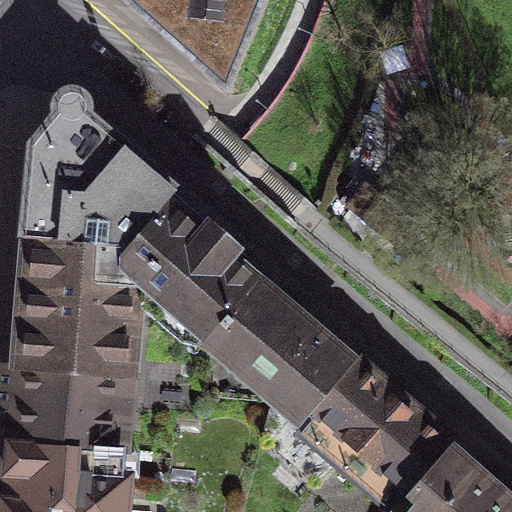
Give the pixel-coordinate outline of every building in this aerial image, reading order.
[(121,0),(122,0),(227,98),(261,0),(121,0)] [(135,245),(174,195),(69,106),(32,147),(27,239),(135,245)] [(238,248),(174,195),(135,245),(134,289),(146,290),(146,312),(187,346),(208,351),(261,283),(229,256),(238,248)] [(135,245),(27,239),(17,367),(130,374),(134,289),(135,245)] [(261,283),(208,351),(203,396),(276,405),(290,388),(318,408),(356,369),(261,283)] [(130,374),(17,367),(11,451),(119,458),(130,374)] [(290,388),(276,405),(266,448),(313,491),(337,471),(387,511),(399,511),(408,497),(452,449),(356,369),(318,408),(290,388)] [(511,511),(511,501),(452,449),(408,497),(399,511),(511,511)] [(119,458),(11,451),(4,511),(124,511),(130,458),(119,458)]
